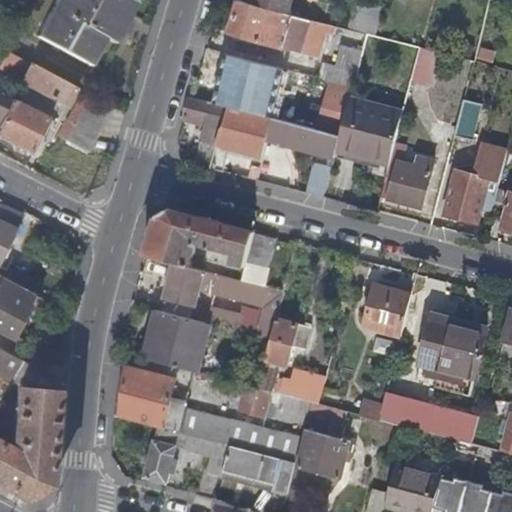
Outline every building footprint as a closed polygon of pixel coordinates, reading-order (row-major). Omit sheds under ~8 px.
[(59,0),(38,41),(87,67),(92,70),(107,42),(110,44),(116,47),(137,6),(131,3),(129,2),(129,0),(59,0)] [(253,0),(252,4),(289,14),(293,0),(253,0)] [(368,35),(377,37),(386,6),(363,0),(357,0),(351,30),(368,35)] [(315,46),(321,22),(289,14),(252,4),(240,1),(231,34),(302,54),(305,44),(315,46)] [(439,53),(427,50),(422,49),(413,79),(431,84),(439,53)] [(356,86),(360,71),(326,62),(322,79),(336,82),(356,86)] [(66,107),(76,89),(30,64),(20,81),(66,107)] [(225,71),(216,105),(235,109),(255,114),(264,80),(225,71)] [(336,82),(323,130),(342,135),(349,112),(352,101),(356,86),(336,82)] [(0,139),(29,154),(44,125),(50,128),(53,122),(19,104),(27,89),(18,85),(12,97),(11,100),(0,120),(0,139)] [(0,120),(11,100),(12,97),(0,90),(0,120)] [(87,152),(110,107),(90,97),(83,93),(60,137),(67,141),(87,152)] [(216,105),(192,99),(186,117),(204,122),(191,164),(210,169),(219,138),(230,128),(235,109),(216,105)] [(484,105),(465,100),(455,135),(474,140),(484,105)] [(394,153),(404,115),(352,101),(349,112),(342,135),(339,147),(362,153),(364,145),(394,153)] [(255,114),(235,109),(230,128),(264,137),(269,117),(255,114)] [(337,156),(339,147),(342,135),(323,130),(319,129),(274,119),(268,139),(337,156)] [(219,138),(210,169),(222,173),(229,142),(219,138)] [(498,191),(508,150),(483,144),(475,175),(457,169),(446,213),(478,221),(483,208),(492,210),(498,191)] [(416,167),(393,160),(385,189),(390,191),(388,200),(423,208),(434,161),(418,157),(416,167)] [(326,199),(334,169),(316,164),(309,194),(326,199)] [(511,194),(498,191),(492,210),(506,214),(502,229),(511,231),(511,194)] [(0,258),(1,256),(5,249),(20,219),(0,209),(0,210),(0,258)] [(158,218),(146,257),(176,264),(192,268),(198,243),(203,244),(202,248),(218,252),(219,248),(233,252),(230,264),(266,273),(276,237),(171,211),(158,218)] [(356,258),(343,255),(338,280),(350,283),(356,258)] [(192,268),(176,264),(167,298),(197,306),(206,272),(192,268)] [(0,279),(26,293),(31,285),(9,274),(6,279),(0,275),(0,279)] [(230,298),(268,308),(280,311),(285,291),(235,278),(230,298)] [(26,306),(31,296),(26,293),(0,279),(0,335),(10,341),(27,307),(26,306)] [(402,337),(413,294),(375,285),(364,328),(402,337)] [(268,308),(262,337),(273,339),(279,316),(280,311),(268,308)] [(157,311),(144,357),(201,371),(209,336),(233,342),(233,339),(243,342),(243,340),(249,341),(238,381),(246,384),(260,387),(273,339),(262,337),(157,311)] [(421,363),(474,377),(484,336),(452,328),(453,320),(432,315),(421,363)] [(279,316),(273,339),(260,387),(269,390),(272,378),(275,365),(280,367),(281,363),(289,364),(294,343),(306,346),(311,325),(279,316)] [(452,328),(484,336),(486,328),(453,320),(452,328)] [(0,374),(14,382),(23,365),(0,352),(0,374)] [(471,388),(474,377),(421,363),(418,375),(471,388)] [(49,491),(58,384),(23,365),(14,382),(9,390),(17,391),(13,446),(20,453),(23,455),(23,457),(12,461),(11,454),(0,448),(0,489),(25,503),(49,491)] [(126,367),(119,417),(160,428),(164,429),(169,408),(172,408),(175,409),(176,403),(174,403),(171,402),(173,392),(178,393),(179,387),(175,386),(177,379),(126,367)] [(298,377),(296,385),(293,396),(312,401),(321,403),(326,378),(321,377),(319,382),(298,377)] [(269,390),(272,391),(281,393),(293,396),(296,385),(272,378),(269,390)] [(260,387),(246,384),(240,408),(266,415),(272,391),(269,390),(260,387)] [(277,416),(306,424),(307,421),(309,411),(312,401),(293,396),(281,393),(277,416)] [(381,419),(406,426),(452,438),(473,443),(480,416),(388,393),(385,405),(381,419)] [(364,399),(361,414),(381,419),(385,405),(364,399)] [(321,403),(312,401),(309,411),(349,422),(351,412),(321,403)] [(349,422),(309,411),(307,421),(346,432),(349,422)] [(501,450),(511,453),(511,411),(511,412),(501,450)] [(176,431),(193,436),(196,424),(180,420),(176,431)] [(224,471),(290,488),(297,461),(265,454),(193,436),(176,431),(164,429),(160,428),(157,441),(155,441),(147,477),(167,483),(170,471),(175,472),(178,459),(174,457),(176,448),(181,449),(227,461),(224,471)] [(342,479),(352,440),(310,429),(300,467),(342,479)] [(265,454),(297,461),(300,448),(269,441),(265,454)] [(386,505),(408,511),(432,511),(434,505),(437,497),(441,482),(442,478),(396,465),(388,494),(386,505)] [(441,476),(442,478),(441,482),(437,497),(434,505),(446,510),(445,511),(511,511),(511,490),(506,489),(505,493),(485,488),(486,484),(455,474),(454,480),(441,476)] [(365,511),(383,511),(386,505),(388,494),(372,490),(365,511)]
